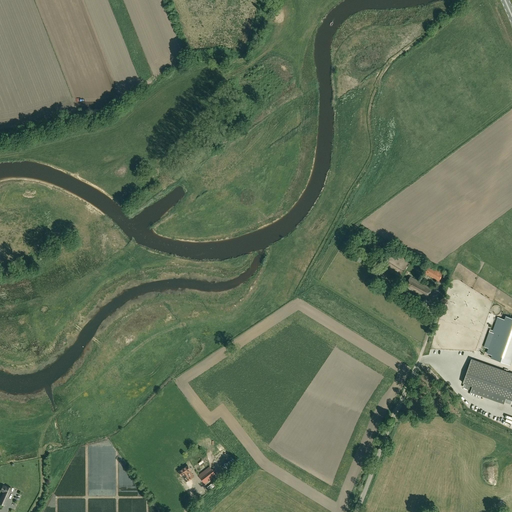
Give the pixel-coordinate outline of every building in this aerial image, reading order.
[(439,281),(443,273),(428,265),(424,273),(439,281)] [(427,299),(432,288),(410,276),(405,287),(427,299)] [(488,348),(487,352),(487,354),(492,355),(491,358),(510,365),(511,358),(511,318),(506,316),(505,320),(497,317),(493,330),(490,329),(489,332),(494,333),(488,348)] [(511,373),(471,359),(463,383),(466,384),(472,386),(491,393),(489,399),(503,404),(504,402),(505,398),(511,400),(511,373)] [(490,425),(487,428),(498,438),(504,433),(497,425),(500,422),(494,415),(487,421),(490,425)] [(492,447),(492,455),(501,456),(501,447),(492,447)] [(465,456),(463,477),(472,478),(474,457),(465,456)] [(486,460),(486,480),(500,481),(500,461),(486,460)] [(186,482),(194,476),(190,470),(188,465),(178,471),(181,475),(186,482)] [(214,475),(208,468),(198,475),(205,484),(212,479),(211,477),(214,475)] [(468,504),(482,505),(483,483),(469,483),(468,504)] [(7,499),(11,488),(6,486),(5,489),(4,488),(4,490),(1,497),(7,499)] [(495,511),(496,488),(490,488),(489,500),(485,500),(484,511),(495,511)]
